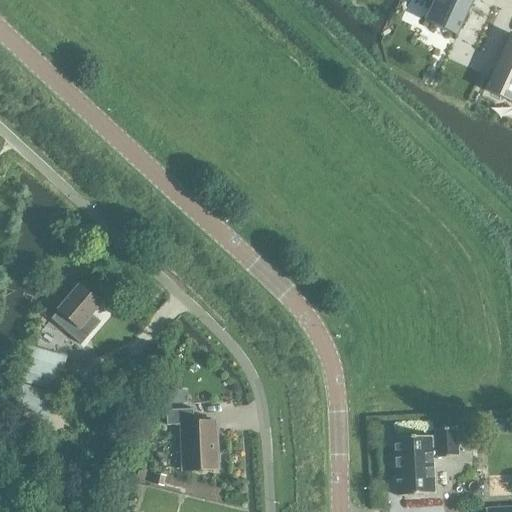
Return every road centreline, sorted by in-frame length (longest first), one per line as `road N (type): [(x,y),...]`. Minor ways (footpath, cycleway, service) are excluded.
road 1 (tertiary): [(340,511),(335,366),(316,326),(0,26)]
road 2 (residential): [(270,511),(260,398),(246,365),(0,128)]
